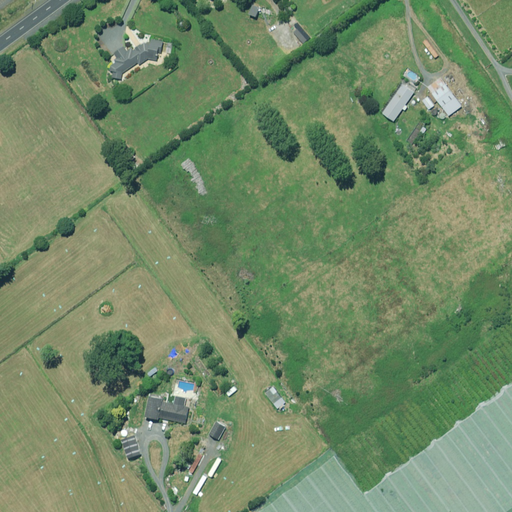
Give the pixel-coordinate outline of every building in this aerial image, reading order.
[(262,9),(255,6),(251,15),(258,18),(262,9)] [(296,28),(298,30),(295,33),(304,44),(305,43),(312,38),(300,24),(296,28)] [(111,72),(114,72),(113,79),(123,80),(124,73),(139,63),(140,65),(149,60),(157,61),(158,56),(160,56),(162,47),(165,48),(165,41),(152,39),(151,44),(143,43),(142,47),(139,49),(137,45),(129,50),(127,47),(116,53),(119,58),(115,61),(117,63),(115,64),(111,68),(111,72)] [(463,107),(442,78),(429,88),(450,116),(463,107)] [(416,93),(404,85),(384,114),(395,122),(416,93)] [(435,106),(429,97),(423,101),(430,110),(435,106)] [(274,386),(265,393),(278,410),(287,403),(274,386)] [(165,400),(151,397),(147,418),(161,421),(161,419),(188,424),(191,408),(164,403),(165,400)] [(226,427),(218,423),(211,436),(219,440),(226,427)] [(204,457),(200,455),(190,472),(194,474),(204,457)]
